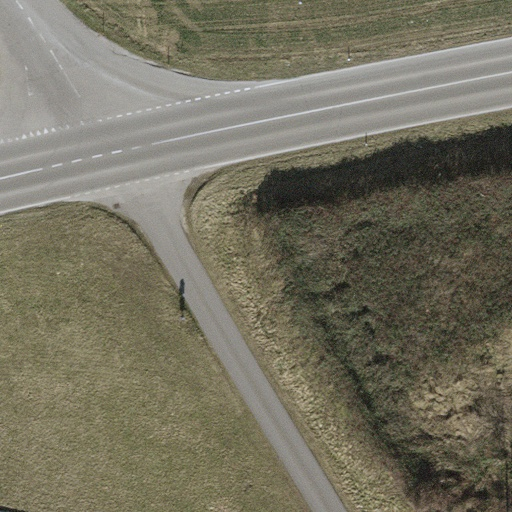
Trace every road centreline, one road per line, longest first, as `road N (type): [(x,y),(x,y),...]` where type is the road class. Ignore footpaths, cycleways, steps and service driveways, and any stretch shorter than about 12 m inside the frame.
road 1 (track): [(335,511),(241,372),(117,151)]
road 2 (primary): [(511,75),(117,151)]
road 3 (unclassified): [(117,151),(18,0)]
road 4 (primary): [(117,151),(0,179)]
